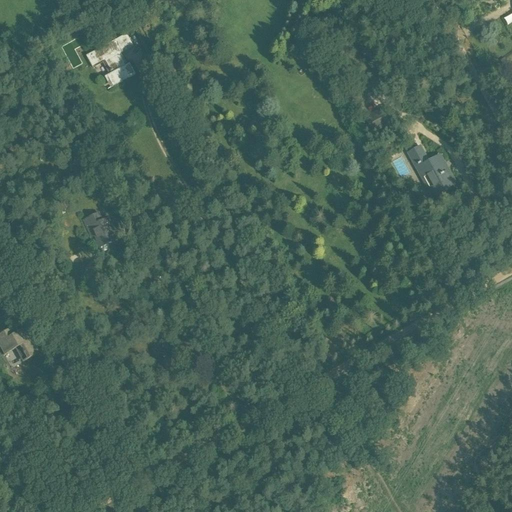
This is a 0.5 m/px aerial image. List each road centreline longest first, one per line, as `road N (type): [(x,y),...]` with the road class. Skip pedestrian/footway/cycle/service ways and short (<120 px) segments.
road 1 (track): [(82,511),(511,268)]
road 2 (track): [(148,480),(0,209)]
road 3 (track): [(511,136),(434,0)]
